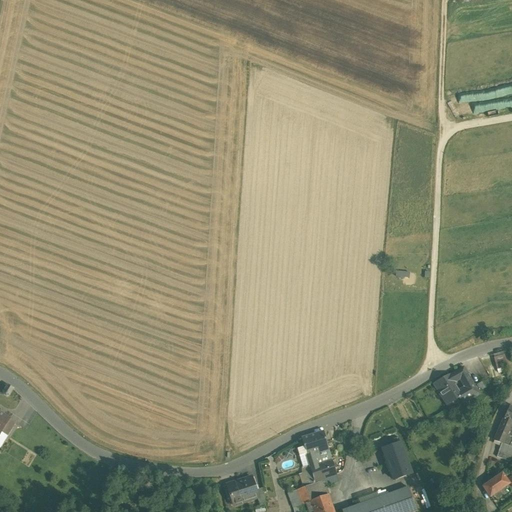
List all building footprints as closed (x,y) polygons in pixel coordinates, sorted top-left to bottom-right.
[(450,104),(511,93),(511,83),(448,95),(450,104)] [(449,377),(436,384),(447,404),(454,400),(456,404),(478,392),(473,383),(457,392),(452,384),(462,378),(465,385),(472,381),(464,368),(449,377)] [(7,385),(3,391),(4,394),(7,396),(10,395),(14,388),(7,385)] [(511,407),(509,406),(499,429),(494,441),(501,444),(502,445),(507,435),(511,423),(511,407)] [(10,419),(0,412),(0,434),(1,432),(9,420),(10,419)] [(15,423),(9,420),(1,432),(7,436),(15,423)] [(324,432),(302,438),(307,456),(315,453),(329,449),(324,432)] [(511,437),(507,435),(502,445),(511,448),(511,437)] [(393,481),(412,475),(399,438),(391,441),(393,445),(383,449),(393,481)] [(511,448),(502,445),(501,444),(497,457),(510,462),(511,456),(511,448)] [(333,462),(318,466),(315,453),(307,456),(314,483),(337,476),(333,462)] [(502,476),(485,488),(491,497),(509,485),(502,476)] [(251,478),(235,483),(235,484),(239,495),(232,498),(234,506),(258,499),(251,478)] [(315,485),(306,488),(297,491),(302,505),(311,502),(320,499),(328,496),(325,487),(338,482),(337,478),(315,485)] [(239,495),(235,484),(223,488),(227,500),(232,498),(239,495)] [(415,511),(407,488),(342,511),(341,511),(415,511)] [(320,499),(311,502),(314,511),(333,511),(328,496),(320,499)]
